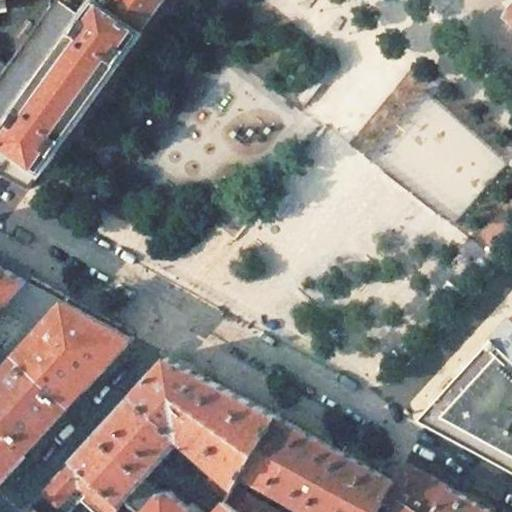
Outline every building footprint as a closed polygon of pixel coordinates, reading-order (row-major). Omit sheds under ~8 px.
[(0,0),(0,9),(7,9),(5,0),(97,0),(113,12),(142,33),(165,0),(0,0)] [(0,172),(2,173),(30,188),(46,165),(142,33),(113,12),(97,0),(52,0),(53,5),(9,66),(0,58),(0,172)] [(298,98),(307,105),(328,78),(319,71),(298,98)] [(192,184),(192,128),(164,128),(165,184),(192,184)] [(0,312),(2,310),(30,280),(0,263),(0,312)] [(30,280),(2,310),(28,324),(38,333),(67,300),(30,280)] [(14,360),(68,408),(135,338),(67,300),(38,333),(14,360)] [(2,310),(0,312),(0,354),(12,362),(14,360),(38,333),(28,324),(2,310)] [(511,449),(511,320),(425,416),(506,460),(511,449)] [(279,415),(170,356),(135,394),(184,437),(183,438),(218,469),(206,482),(227,501),(228,500),(229,501),(238,486),(245,474),(279,415)] [(0,482),(68,408),(14,360),(12,362),(0,374),(0,482)] [(184,437),(135,394),(77,458),(126,501),(145,479),(171,451),(183,438),(184,437)] [(395,479),(279,415),(245,474),(269,487),(313,511),(378,511),(385,501),(396,480),(395,479)] [(137,511),(126,501),(77,458),(45,493),(60,507),(61,505),(67,511),(71,511),(88,493),(102,505),(96,511),(43,511),(35,504),(27,511),(137,511)] [(385,501),(378,511),(435,511),(450,486),(405,462),(395,479),(396,480),(385,501)] [(280,511),(281,511),(261,499),(260,499),(269,487),(245,474),(238,486),(229,501),(242,511),(280,511)] [(242,511),(229,501),(228,500),(227,501),(217,511),(194,511),(171,491),(162,492),(161,493),(145,479),(126,501),(137,511),(242,511)] [(497,511),(450,486),(435,511),(497,511)]
